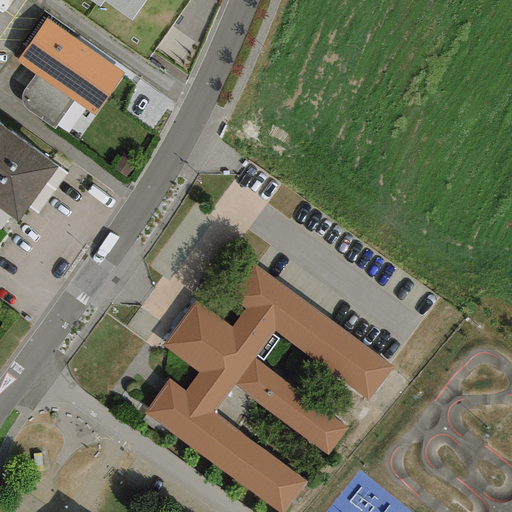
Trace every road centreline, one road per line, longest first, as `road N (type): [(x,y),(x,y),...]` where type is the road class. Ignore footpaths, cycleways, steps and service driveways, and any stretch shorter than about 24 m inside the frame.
road 1 (tertiary): [(244,0),(194,111),(140,203),(21,375)]
road 2 (residential): [(21,375),(220,511)]
